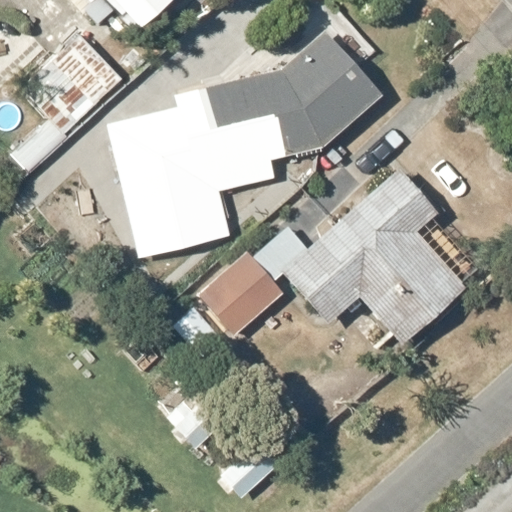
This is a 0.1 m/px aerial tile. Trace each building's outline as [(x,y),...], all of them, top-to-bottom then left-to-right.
[(169,0),(93,0),(131,38),(169,0)] [(129,75),(86,34),(31,93),(55,116),(16,158),(35,175),(129,75)] [(382,98),(322,34),(279,74),(137,109),(158,193),(323,152),(382,98)] [(445,209),(391,157),(276,276),(333,331),(355,308),(396,347),(461,280),(417,238),(445,209)] [(244,253),(191,296),(227,339),(279,297),(244,253)]
